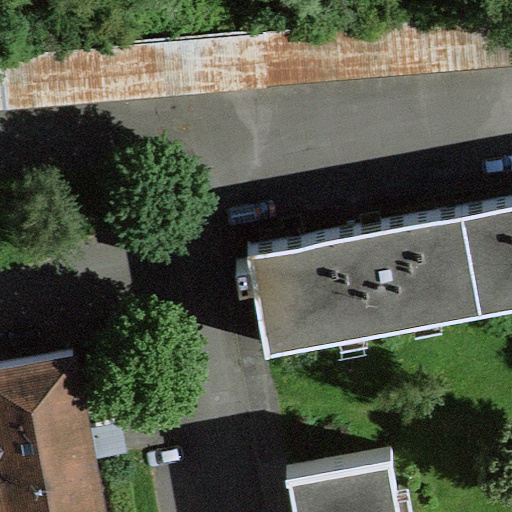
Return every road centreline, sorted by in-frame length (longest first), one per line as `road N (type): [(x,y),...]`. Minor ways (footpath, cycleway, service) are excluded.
road 1 (residential): [(511,109),(316,132),(179,258)]
road 2 (residential): [(230,511),(179,258)]
road 3 (residential): [(179,258),(0,305)]
